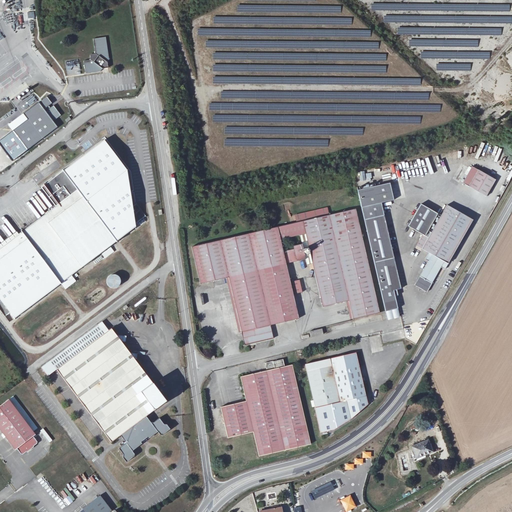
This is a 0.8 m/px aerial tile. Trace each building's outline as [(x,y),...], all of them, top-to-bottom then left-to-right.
[(105,40),(94,41),(96,56),(91,57),(92,64),(85,64),(86,76),(101,74),(103,70),(107,69),(106,64),(109,62),(105,40)] [(11,130),(25,150),(56,126),(37,102),(21,113),(26,119),(11,130)] [(0,245),(0,306),(10,320),(133,228),(125,171),(101,140),(40,186),(54,207),(0,245)] [(465,186),(483,196),(493,179),(475,169),(465,186)] [(384,311),(396,308),(392,290),(400,288),(382,202),(394,200),(391,185),(359,192),(384,311)] [(412,290),(425,297),(442,267),(446,269),(474,220),(448,205),(442,215),(422,204),(410,226),(424,234),(417,247),(430,254),(427,260),(429,261),(412,290)] [(348,209),(190,250),(200,288),(229,281),(245,348),(275,340),(272,328),(298,321),(281,247),(293,245),(297,260),(308,258),(320,308),(345,301),(350,319),(374,313),(348,209)] [(102,254),(105,258),(114,252),(111,248),(102,254)] [(120,287),(120,275),(108,276),(108,288),(120,287)] [(396,308),(384,311),(385,318),(398,316),(396,308)] [(129,309),(123,313),(126,317),(132,313),(129,309)] [(103,334),(107,331),(101,323),(98,325),(103,334)] [(110,329),(107,331),(103,334),(98,325),(40,368),(46,377),(56,369),(108,441),(119,434),(124,442),(117,447),(121,454),(120,457),(124,462),(133,456),(134,452),(132,448),(167,423),(169,426),(173,426),(180,421),(176,416),(172,416),(168,410),(160,416),(155,407),(163,402),(131,359),(135,360),(136,354),(127,353),(119,342),(124,343),(124,337),(114,335),(110,329)] [(322,338),(321,332),(308,334),(310,341),(322,338)] [(369,337),(372,351),(383,350),(380,335),(369,337)] [(329,362),(340,405),(365,399),(355,356),(329,362)] [(310,445),(291,365),(283,367),(282,360),(271,362),(271,361),(263,363),(265,372),(239,377),(245,401),(220,407),(227,439),(253,434),(258,457),(310,445)] [(10,400),(0,407),(0,432),(14,451),(16,450),(20,456),(22,456),(28,451),(29,451),(35,446),(36,445),(39,443),(39,441),(35,436),(37,434),(10,400)] [(49,442),(52,440),(43,428),(40,430),(49,442)] [(413,462),(425,456),(424,454),(431,451),(427,438),(417,443),(418,445),(411,447),(414,453),(411,454),(413,462)] [(345,463),(345,470),(354,470),(354,465),(363,465),(363,458),(371,458),(371,452),(362,452),(362,458),(353,458),(353,463),(345,463)] [(315,499),(334,491),(331,482),(311,491),(315,499)] [(70,503),(74,500),(70,494),(66,497),(70,503)] [(344,511),(345,511),(356,508),(351,495),(340,499),(344,511)] [(79,511),(115,511),(113,511),(110,511),(99,497),(79,511)]
